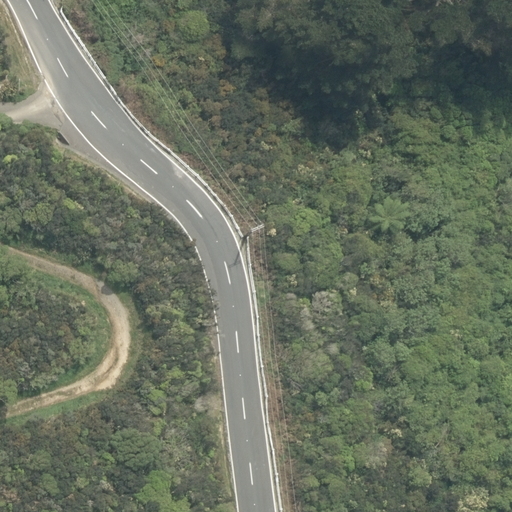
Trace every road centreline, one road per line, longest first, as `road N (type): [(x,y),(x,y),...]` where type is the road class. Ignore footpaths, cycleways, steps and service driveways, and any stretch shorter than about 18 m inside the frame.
road 1 (tertiary): [(26,0),(81,101),(216,238),(255,511)]
road 2 (track): [(0,399),(108,356),(116,305),(87,272),(0,246)]
